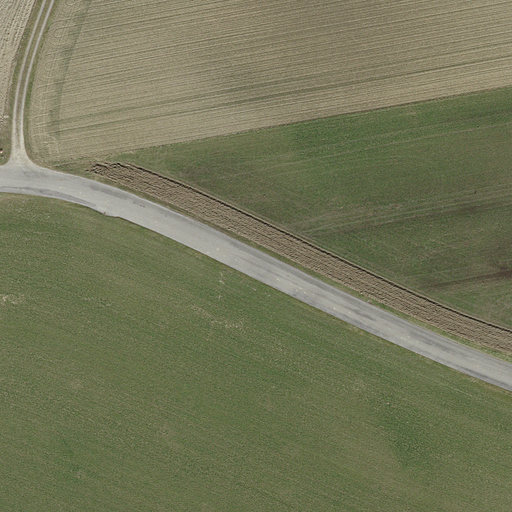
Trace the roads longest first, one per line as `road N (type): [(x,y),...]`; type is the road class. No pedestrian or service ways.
road 1 (tertiary): [(511,377),(105,197),(0,177)]
road 2 (track): [(51,0),(18,111),(22,178)]
